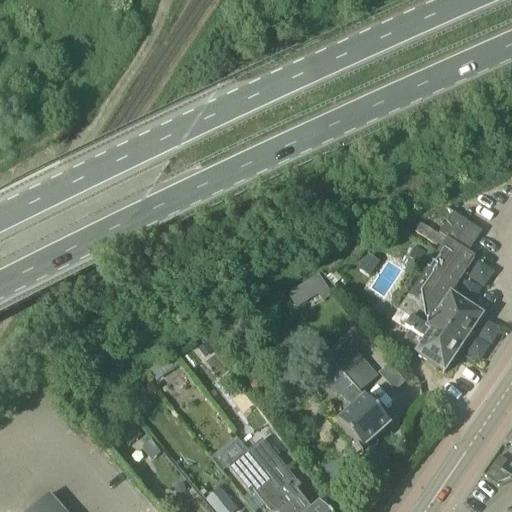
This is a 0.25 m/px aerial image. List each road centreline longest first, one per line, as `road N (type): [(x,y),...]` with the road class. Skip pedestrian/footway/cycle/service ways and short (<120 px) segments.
road 1 (primary): [(0,285),(511,46)]
road 2 (primary): [(474,0),(0,220)]
road 3 (track): [(169,0),(97,142)]
road 4 (tertiary): [(426,511),(511,384)]
